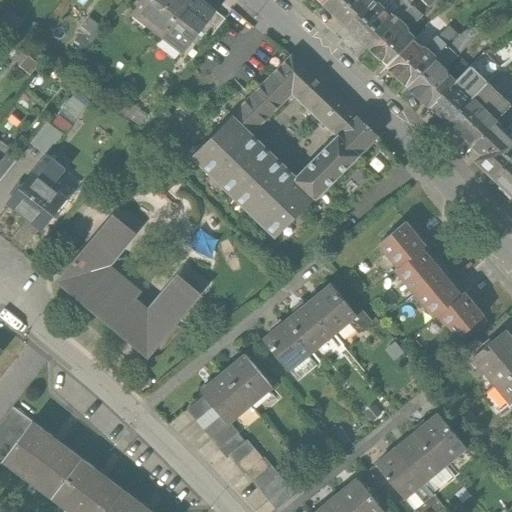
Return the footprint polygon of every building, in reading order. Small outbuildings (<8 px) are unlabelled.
[(140,0),(131,13),(156,33),(180,0),(140,0)] [(213,10),(200,0),(180,0),(156,33),(181,52),(199,29),(213,10)] [(325,0),(324,2),(346,24),(369,0),(325,0)] [(369,0),(346,24),(370,48),(395,22),(371,0),(369,0)] [(22,21),(6,10),(0,19),(0,25),(12,34),(22,21)] [(225,19),(213,10),(199,29),(210,38),(225,19)] [(102,28),(88,17),(78,31),(92,41),(102,28)] [(370,48),(388,65),(412,39),(395,22),(370,48)] [(470,23),(459,35),(447,46),(458,57),(481,34),(473,26),(470,23)] [(449,25),(437,37),(447,46),(459,35),(449,25)] [(437,37),(426,48),(436,57),(447,68),(458,57),(447,46),(437,37)] [(388,65),(409,85),(436,57),(426,48),(419,46),(412,39),(388,65)] [(275,237),(375,135),(356,117),(353,119),(290,57),(193,156),(275,237)] [(409,85),(431,107),(455,82),(448,75),(447,68),(436,57),(409,85)] [(51,72),(46,79),(54,83),(58,77),(51,72)] [(431,107),(448,124),(472,99),(455,82),(431,107)] [(448,124),(472,147),(496,122),(472,99),(448,124)] [(138,109),(124,100),(116,113),(129,122),(138,109)] [(511,137),(496,122),(472,147),(481,156),(476,161),(492,176),(511,156),(511,137)] [(0,145),(0,179),(17,158),(0,145)] [(44,155),(7,203),(41,230),(65,199),(49,186),(63,169),(44,155)] [(511,156),(492,176),(511,195),(511,156)] [(135,234),(111,214),(55,282),(148,359),(200,296),(175,275),(146,309),(134,299),(141,292),(109,265),(135,234)] [(379,245),(398,268),(422,248),(425,246),(406,223),(379,245)] [(395,270),(414,295),(442,272),(422,248),(398,268),(395,270)] [(462,296),(442,272),(414,295),(434,319),(439,315),(462,296)] [(330,285),(308,302),(333,334),(349,321),(355,316),(330,285)] [(465,294),(462,296),(439,315),(457,339),(484,317),(465,294)] [(308,302),(286,320),(311,351),(333,334),(308,302)] [(362,311),(355,316),(349,321),(359,333),(372,322),(362,311)] [(290,369),(311,351),(286,320),(264,337),(290,369)] [(473,358),(492,381),(511,364),(511,337),(506,331),(473,358)] [(403,353),(395,343),(386,350),(394,360),(403,353)] [(246,355),(224,373),(250,405),(272,387),(246,355)] [(511,402),(511,364),(492,381),(511,404),(511,402)] [(229,422),(250,405),(224,373),(203,390),(206,394),(229,422)] [(206,394),(187,410),(226,458),(229,456),(243,474),(245,473),(275,510),(294,495),(264,458),(262,460),(246,441),(245,442),(229,422),(206,394)] [(0,465),(2,463),(32,423),(12,408),(0,424),(0,465)] [(436,415),(417,431),(445,466),(465,450),(436,415)] [(2,463),(49,498),(79,458),(32,423),(2,463)] [(417,431),(397,447),(425,483),(445,466),(417,431)] [(405,499),(425,483),(397,447),(377,464),(405,499)] [(111,511),(125,493),(79,458),(49,498),(67,511),(111,511)] [(506,480),(500,469),(493,473),(499,484),(506,480)] [(380,511),(355,481),(334,498),(345,511),(380,511)] [(150,511),(125,493),(111,511),(150,511)] [(345,511),(334,498),(317,511),(345,511)]
